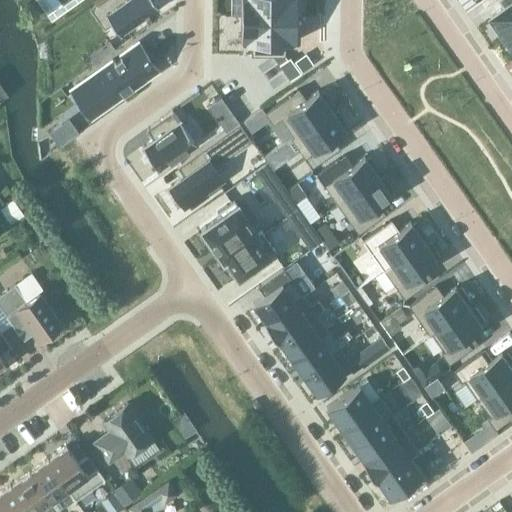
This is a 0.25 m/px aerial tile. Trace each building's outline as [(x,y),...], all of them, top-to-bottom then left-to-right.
[(98,0),(97,1),(118,30),(144,12),(146,14),(149,11),(148,9),(157,3),(155,0),(98,0)] [(268,15),(267,0),(240,0),(240,15),(268,15)] [(295,16),(294,0),(267,0),(268,15),(295,16)] [(506,36),(511,32),(511,0),(506,0),(508,3),(492,15),(506,36)] [(267,55),(268,15),(240,15),(240,41),(250,41),(250,55),(267,55)] [(284,55),(284,41),(294,42),(295,16),(268,15),(267,55),(284,55)] [(88,53),(94,61),(107,52),(101,44),(88,53)] [(76,88),(84,99),(97,89),(105,101),(152,68),(145,59),(147,57),(145,55),(143,56),(136,46),(76,88)] [(299,72),(289,58),(280,65),(289,79),(299,72)] [(290,137),(331,109),(328,105),(331,103),(322,90),(319,91),(317,89),(299,102),(293,93),(298,90),(297,88),(264,112),(272,123),(280,118),(292,135),(290,137)] [(333,112),(331,109),(290,137),(311,167),(334,151),(327,141),(344,128),(342,125),(345,123),(336,110),(333,112)] [(142,146),(158,169),(195,142),(172,110),(146,128),(153,138),(142,146)] [(226,130),(238,122),(231,112),(219,121),(226,130)] [(239,123),(245,131),(258,121),(252,113),(239,123)] [(59,145),(78,132),(71,122),(52,136),(59,145)] [(169,185),(183,205),(188,201),(190,205),(205,194),(202,191),(222,178),(213,166),(251,139),(245,131),(239,123),(238,122),(176,165),(180,171),(179,171),(180,173),(181,172),(183,175),(169,185)] [(266,161),(271,168),(284,158),(276,147),(263,157),(266,161)] [(315,173),(336,203),(377,174),(374,171),(377,169),(368,155),(365,157),(363,155),(346,167),(339,157),(315,173)] [(266,161),(254,169),(269,190),(281,182),(271,168),(266,161)] [(379,177),(377,174),(336,203),(357,232),(384,213),(377,203),(391,194),(389,191),(392,189),(382,175),(379,177)] [(286,190),(295,202),(306,194),(297,182),(286,190)] [(219,215),(200,228),(220,257),(222,259),(225,257),(238,276),(275,250),(261,230),(257,233),(256,232),(233,199),(216,211),(219,215)] [(296,204),(285,212),(293,223),(304,215),(296,204)] [(362,239),(383,268),(423,240),(421,236),(424,234),(414,220),(411,222),(410,220),(392,233),(385,224),(390,220),(390,219),(362,239)] [(321,238),(328,248),(338,241),(331,231),(321,238)] [(423,240),(383,268),(403,298),(431,278),(430,277),(425,280),(419,271),(437,259),(435,256),(438,254),(428,240),(425,243),(423,240)] [(252,302),(264,320),(263,320),(264,321),(302,294),(289,276),(283,267),(256,286),(262,295),(252,302)] [(338,295),(340,294),(348,288),(342,280),(332,287),(338,295)] [(60,322),(38,290),(25,299),(14,283),(0,293),(0,306),(17,330),(28,322),(38,337),(60,322)] [(408,304),(429,334),(469,305),(467,301),(470,299),(460,286),(457,288),(456,286),(438,298),(432,289),(437,286),(436,285),(408,304)] [(347,304),(355,298),(353,295),(348,288),(340,294),(347,304)] [(276,339),(314,312),(323,306),(318,298),(309,304),(302,294),(264,321),(276,339)] [(471,308),(469,305),(429,334),(432,332),(444,350),(441,352),(450,363),(477,343),(476,342),(471,346),(465,337),(483,324),(481,321),(484,319),(474,306),(471,308)] [(290,356),(327,329),(314,312),(276,339),(277,340),(278,339),(290,356)] [(327,329),(290,356),(302,373),(339,347),(347,341),(342,334),(334,340),(327,329)] [(0,363),(3,361),(0,356),(0,333),(8,345),(10,344),(0,330),(0,363)] [(315,392),(352,365),(339,347),(302,373),(315,392)] [(477,397),(511,372),(511,359),(506,351),(503,353),(502,351),(484,363),(477,353),(454,370),(462,381),(465,379),(477,397)] [(422,358),(411,366),(424,385),(436,377),(444,371),(436,361),(428,366),(422,358)] [(395,370),(402,380),(409,375),(402,365),(395,370)] [(511,372),(477,397),(490,415),(488,417),(496,428),(511,416),(511,403),(511,402),(511,401),(511,372)] [(424,385),(431,396),(443,387),(436,377),(424,385)] [(325,406),(338,425),(379,396),(379,395),(371,401),(367,395),(358,383),(325,406)] [(411,400),(422,393),(417,386),(406,393),(411,400)] [(375,389),(367,395),(371,401),(379,395),(375,389)] [(379,396),(338,425),(351,442),(392,414),(379,396)] [(434,410),(427,400),(420,405),(427,415),(434,410)] [(151,437),(127,402),(102,420),(110,432),(106,436),(104,433),(93,440),(108,460),(123,449),(126,454),(151,437)] [(184,438),(194,430),(182,412),(171,420),(184,438)] [(362,460),(362,461),(404,431),(392,414),(351,442),(363,459),(362,460)] [(362,461),(374,478),(416,449),(404,431),(362,461)] [(47,459),(74,498),(103,477),(88,456),(78,462),(66,445),(47,459)] [(416,449),(374,478),(375,479),(376,478),(388,496),(400,488),(406,497),(428,482),(409,455),(417,450),(416,449)] [(47,459),(28,472),(55,511),(74,498),(47,459)] [(28,472),(9,485),(28,511),(53,511),(55,511),(28,472)] [(113,490),(123,505),(141,492),(130,476),(112,489),(113,490)] [(153,489),(163,504),(179,494),(169,479),(153,489)] [(28,511),(9,485),(0,491),(0,511),(28,511)] [(100,500),(108,511),(112,511),(123,505),(113,490),(100,500)] [(127,506),(130,511),(150,511),(151,511),(141,497),(127,506)]
